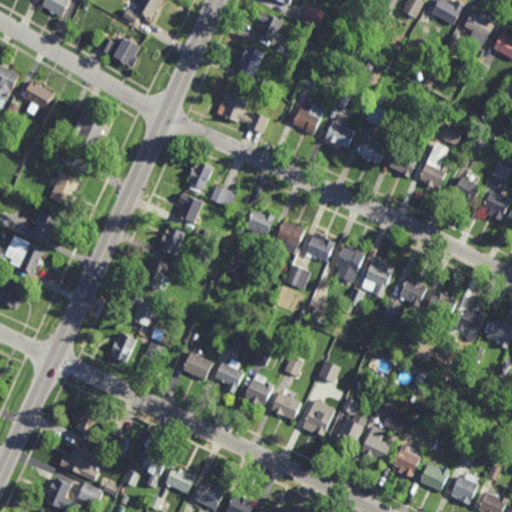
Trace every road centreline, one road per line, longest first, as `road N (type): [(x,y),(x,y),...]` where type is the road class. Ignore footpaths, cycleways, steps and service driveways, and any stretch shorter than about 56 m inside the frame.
road 1 (secondary): [(214,0),(0,469)]
road 2 (residential): [(381,511),(0,333)]
road 3 (residential): [(511,275),(166,116)]
road 4 (residential): [(166,116),(0,19)]
